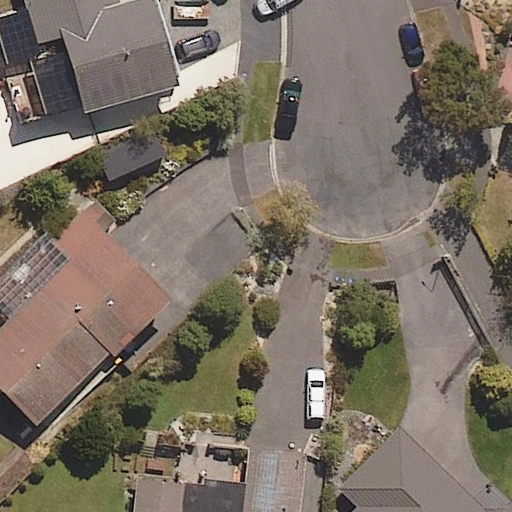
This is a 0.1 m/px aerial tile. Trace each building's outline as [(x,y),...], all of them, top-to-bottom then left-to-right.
[(115,0),(21,0),(32,40),(0,48),(0,130),(86,107),(171,84),(147,0),(134,0),(117,5),(115,0)] [(106,182),(159,159),(147,132),(94,155),(106,182)] [(0,327),(0,395),(31,426),(161,297),(97,233),(109,221),(88,200),(40,247),(60,267),(2,325),(0,327)] [(201,307),(262,238),(233,213),(172,282),(201,307)] [(0,501),(61,439),(41,419),(0,461),(0,501)] [(511,511),(511,505),(502,496),(489,510),(402,432),(331,511),(511,511)] [(292,511),(294,454),(243,453),(242,489),(131,485),(130,511),(292,511)]
